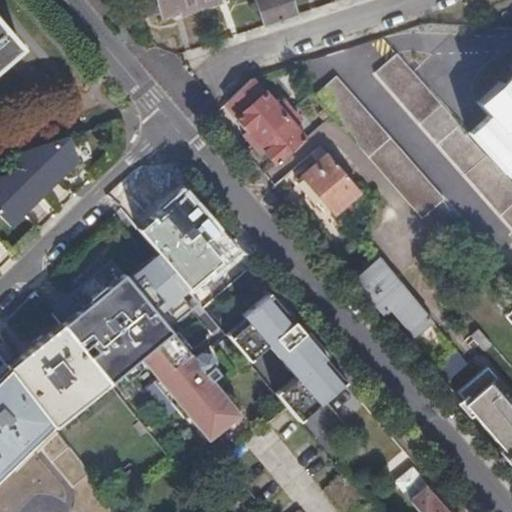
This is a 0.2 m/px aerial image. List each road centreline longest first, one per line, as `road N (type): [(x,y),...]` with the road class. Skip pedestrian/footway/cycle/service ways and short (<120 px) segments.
road 1 (unclassified): [(507,511),(164,124)]
road 2 (residential): [(0,289),(164,124)]
road 3 (unclassified): [(164,124),(63,0)]
